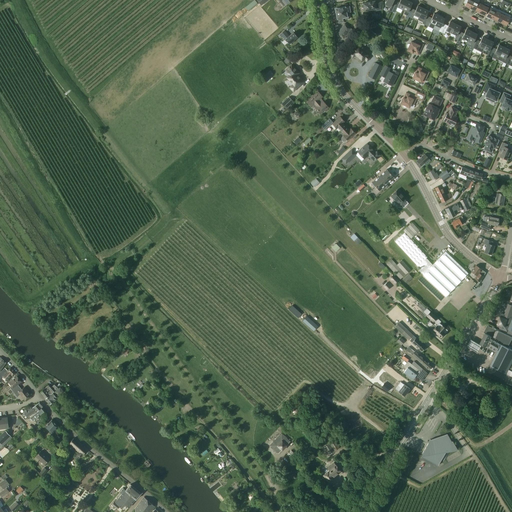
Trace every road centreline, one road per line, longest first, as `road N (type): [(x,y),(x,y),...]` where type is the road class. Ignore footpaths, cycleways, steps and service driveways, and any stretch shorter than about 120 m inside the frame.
road 1 (tertiary): [(359,511),(499,277)]
road 2 (residential): [(165,511),(38,396)]
road 3 (tertiary): [(499,277),(448,236),(404,155)]
road 4 (tertiary): [(380,131),(332,75),(317,2)]
road 5 (track): [(427,401),(479,452),(511,505)]
